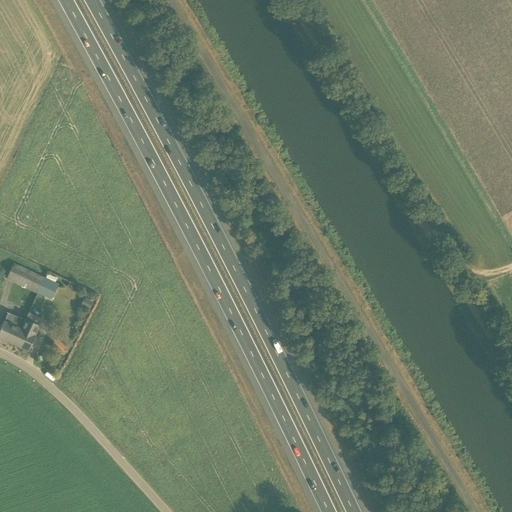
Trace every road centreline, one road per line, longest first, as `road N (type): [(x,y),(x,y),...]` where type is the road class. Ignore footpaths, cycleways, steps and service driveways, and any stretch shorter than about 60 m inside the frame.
road 1 (unclassified): [(476,511),(169,0)]
road 2 (motorway): [(65,0),(146,144),(328,511)]
road 3 (motorway): [(350,511),(88,0)]
road 4 (track): [(511,371),(288,0)]
road 5 (unclassified): [(166,511),(51,391),(0,353)]
